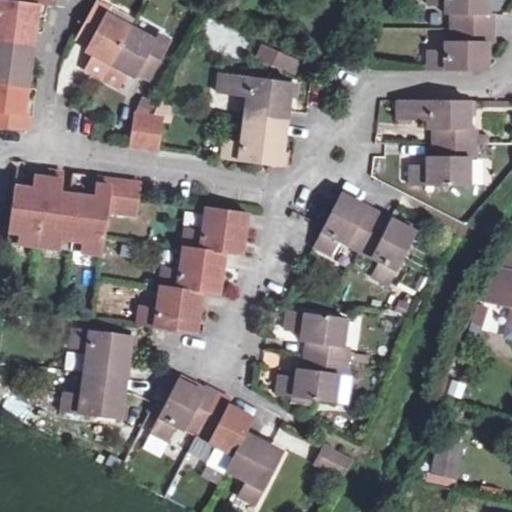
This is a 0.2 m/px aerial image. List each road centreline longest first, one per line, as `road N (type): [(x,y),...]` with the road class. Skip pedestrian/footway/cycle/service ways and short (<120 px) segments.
road 1 (residential): [(511,70),(506,81),(488,85),(364,91),(336,154),(291,186)]
road 2 (residential): [(291,186),(50,147)]
road 3 (residential): [(291,186),(214,374)]
road 4 (residential): [(50,147),(45,105),(63,22)]
